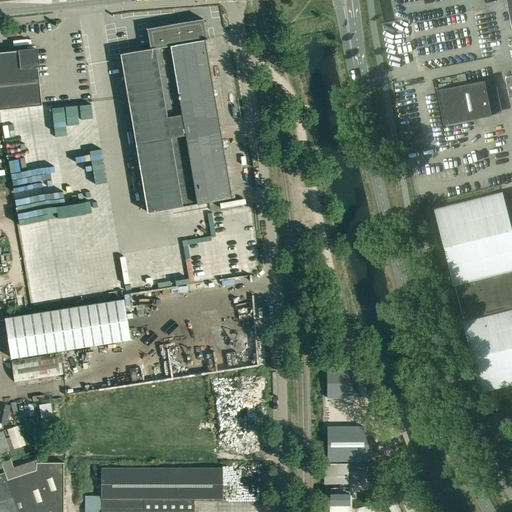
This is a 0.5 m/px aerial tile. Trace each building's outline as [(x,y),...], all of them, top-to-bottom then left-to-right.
[(232,206),(231,198),(204,40),(206,39),(204,27),(207,26),(206,22),(203,22),(203,19),(147,29),(151,49),(116,55),(114,45),(103,47),(106,67),(120,146),(136,143),(139,162),(115,167),(123,216),(197,204),(198,211),(232,206)] [(0,80),(39,77),(38,66),(39,66),(39,65),(37,65),(36,49),(0,52),(0,80)] [(39,77),(0,80),(0,109),(42,105),(39,77)] [(485,82),(438,92),(445,124),(492,115),(485,82)] [(511,231),(502,192),(434,209),(453,285),(455,285),(464,320),(462,321),(481,393),(511,385),(511,231)] [(219,283),(169,290),(171,302),(220,295),(219,283)] [(130,339),(124,299),(5,318),(11,358),(130,339)] [(59,353),(11,361),(14,382),(63,375),(59,353)] [(326,368),(327,398),(355,398),(347,367),(326,368)] [(25,446),(18,426),(8,430),(15,449),(25,446)] [(327,426),(327,461),(372,460),(363,426),(327,426)] [(2,431),(0,431),(0,453),(9,451),(2,431)] [(66,456),(65,450),(64,445),(52,447),(54,458),(66,456)] [(36,469),(7,479),(4,473),(0,474),(0,511),(63,511),(63,462),(36,462),(36,469)] [(193,511),(193,499),(222,499),(222,468),(101,468),(102,496),(85,496),(85,511),(193,511)]
